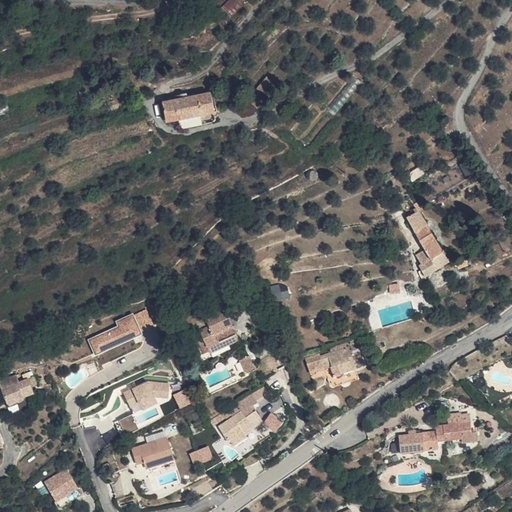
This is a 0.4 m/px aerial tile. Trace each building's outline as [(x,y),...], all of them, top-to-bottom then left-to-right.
[(228,0),(223,3),(229,14),(244,7),(240,0),(228,0)] [(356,75),(328,108),(335,114),(363,81),(356,75)] [(281,86),(271,78),(250,100),(259,108),(281,86)] [(218,120),(211,90),(164,100),(169,122),(181,119),(183,128),(218,120)] [(415,229),(430,220),(422,208),(408,216),(415,229)] [(453,261),(430,220),(415,229),(426,248),(429,253),(433,259),(423,264),(421,266),(427,276),(453,261)] [(429,253),(426,248),(417,253),(420,258),(429,253)] [(429,253),(420,258),(423,264),(433,259),(429,253)] [(275,299),(291,298),(290,290),(282,290),(281,283),(273,284),(275,299)] [(155,327),(147,308),(134,314),(134,312),(115,321),(118,327),(87,341),(94,359),(144,336),(142,333),(155,327)] [(240,341),(227,308),(206,317),(209,326),(200,329),(204,338),(208,350),(227,342),(229,345),(240,341)] [(204,351),(208,350),(204,338),(199,339),(204,351)] [(227,342),(208,350),(210,353),(229,345),(227,342)] [(330,353),(309,360),(312,373),(328,368),(326,360),(331,358),(334,366),(337,375),(355,370),(351,356),(355,355),(352,346),(348,347),(346,343),(329,348),(330,353)] [(256,366),(250,353),(241,358),(247,371),(256,366)] [(331,358),(326,360),(328,368),(334,366),(331,358)] [(20,380),(18,373),(0,379),(8,402),(26,396),(35,393),(33,386),(30,377),(20,380)] [(39,383),(36,375),(30,377),(33,386),(39,383)] [(150,380),(126,391),(133,406),(156,395),(169,397),(171,382),(150,380)] [(190,386),(174,394),(181,407),(197,399),(190,386)] [(27,400),(26,396),(8,402),(10,406),(27,400)] [(249,415),(238,398),(227,406),(233,414),(234,417),(243,411),(246,416),(249,415)] [(233,414),(227,406),(221,410),(227,418),(233,414)] [(264,421),(257,410),(249,415),(246,416),(243,411),(234,417),(221,425),(231,441),(232,439),(235,443),(247,435),(246,434),(253,429),(252,428),(264,421)] [(273,412),(266,422),(278,430),(285,420),(273,412)] [(473,429),(471,413),(449,415),(450,421),(437,423),(437,427),(424,429),(424,431),(418,432),(411,433),(400,434),(402,451),(439,447),(438,437),(455,436),(455,440),(478,438),(477,429),(473,429)] [(176,459),(168,436),(133,447),(139,464),(146,462),(148,468),(176,459)] [(209,444),(191,452),(196,465),(215,457),(209,444)] [(70,467),(47,480),(57,499),(81,487),(70,467)] [(81,487),(57,499),(61,506),(84,493),(81,487)]
